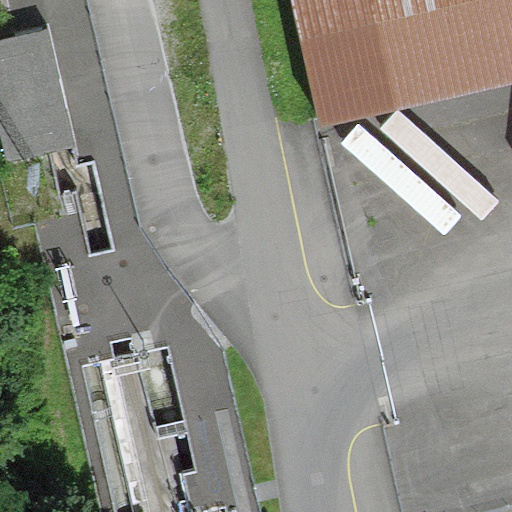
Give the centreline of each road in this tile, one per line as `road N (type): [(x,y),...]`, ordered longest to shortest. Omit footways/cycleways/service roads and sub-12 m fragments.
road 1 (track): [(325,511),(221,0)]
road 2 (unknown): [(300,386),(511,321)]
